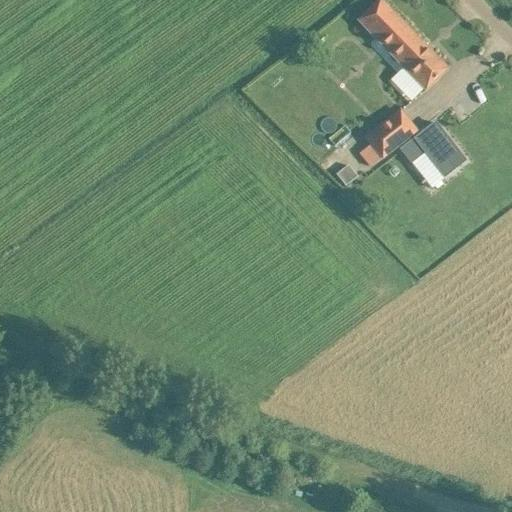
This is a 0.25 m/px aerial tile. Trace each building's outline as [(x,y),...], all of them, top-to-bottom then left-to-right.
[(425,91),(433,83),(447,69),(380,0),(378,0),(358,21),(402,66),(422,87),(425,91)] [(286,64),(257,92),(271,106),(299,77),(286,64)] [(370,145),(359,153),(369,166),(381,157),(382,159),(403,142),(386,122),(365,139),(370,145)] [(435,123),(400,150),(410,163),(424,152),(444,177),(464,161),(435,123)] [(348,162),(336,172),(346,183),(357,174),(348,162)]
